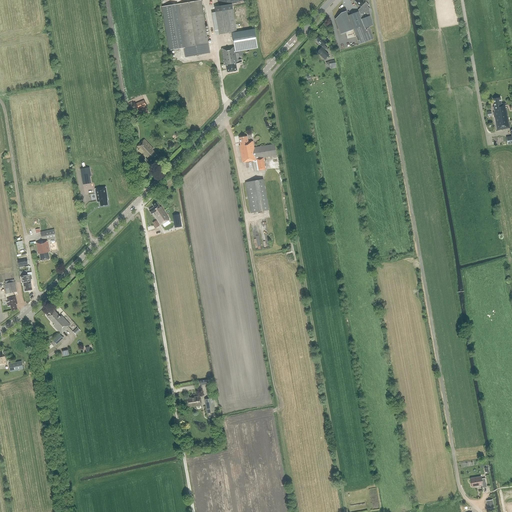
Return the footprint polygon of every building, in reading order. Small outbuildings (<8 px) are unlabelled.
[(201,0),(162,7),(169,51),(184,48),(185,57),(210,53),(201,0)] [(341,35),(354,30),(359,44),(374,39),(369,27),(373,25),(370,17),(369,9),(367,7),(368,5),(363,0),(355,0),(355,1),(357,3),(357,4),(359,6),(359,5),(360,7),(361,6),(361,7),(358,10),(358,12),(348,16),(346,12),(341,14),(335,20),(341,35)] [(236,32),(232,10),(215,12),(219,35),(236,32)] [(258,48),(255,33),(233,37),(234,47),(235,47),(236,54),(239,53),(239,51),(258,48)] [(322,47),(317,52),(317,53),(324,60),(328,55),(324,51),(327,48),(324,45),(326,43),(322,39),(319,36),(316,40),(318,42),(318,43),(322,47)] [(234,47),(221,49),(224,65),(226,65),(227,73),(237,71),(236,62),(237,62),(236,54),(235,47),(234,47)] [(330,69),(336,68),(335,60),(328,62),(330,69)] [(496,130),(510,128),(506,103),(501,104),(500,97),(493,99),(494,106),(493,107),(494,110),(493,111),(496,130)] [(141,108),(144,116),(149,114),(146,106),(147,106),(144,100),(135,104),(137,110),(141,108)] [(240,145),(239,146),(242,163),(252,161),(254,171),(266,169),(264,158),(277,155),(275,144),(254,148),(253,141),(248,142),(247,136),(239,138),(240,145)] [(136,147),(138,150),(145,157),(146,156),(149,158),(147,160),(151,165),(159,157),(155,152),(152,150),(153,149),(147,142),(144,139),(136,147)] [(82,183),(87,183),(86,175),(90,175),(88,167),(79,168),(82,183)] [(245,182),(251,213),(269,210),(264,179),(245,182)] [(98,201),(99,206),(107,205),(106,200),(105,196),(106,196),(104,186),(98,187),(99,191),(94,191),(96,201),(98,201)] [(153,213),(161,225),(169,220),(161,207),(160,207),(157,203),(153,205),(154,207),(149,210),(151,214),(153,213)] [(54,229),(40,232),(42,239),(47,238),(47,240),(56,238),(54,229)] [(49,253),(50,252),(48,241),(36,244),(38,255),(40,254),(41,261),(50,259),(49,253)] [(18,250),(21,260),(28,258),(26,248),(18,250)] [(405,278),(406,283),(412,282),(410,267),(401,269),(402,276),(403,276),(403,279),(405,278)] [(21,276),(22,283),(23,282),(25,291),(28,290),(29,291),(31,291),(31,290),(32,290),(31,287),(31,285),(31,281),(30,281),(30,279),(31,279),(31,275),(21,276)] [(14,280),(5,281),(5,283),(6,293),(16,292),(15,282),(14,282),(14,280)] [(16,304),(17,304),(15,297),(6,299),(8,307),(10,306),(11,311),(17,309),(16,304)] [(61,333),(70,324),(63,317),(61,318),(53,309),(46,316),(55,324),(53,325),(61,333)] [(53,341),(57,345),(63,338),(59,334),(53,341)] [(22,361),(8,364),(10,372),(23,369),(22,361)] [(192,407),(201,405),(199,396),(191,397),(191,398),(187,398),(188,407),(192,406),(192,407)] [(213,397),(205,398),(207,413),(215,412),(213,397)] [(482,488),(486,487),(485,478),(481,479),(481,477),(470,479),(472,487),(481,485),(482,488)]
